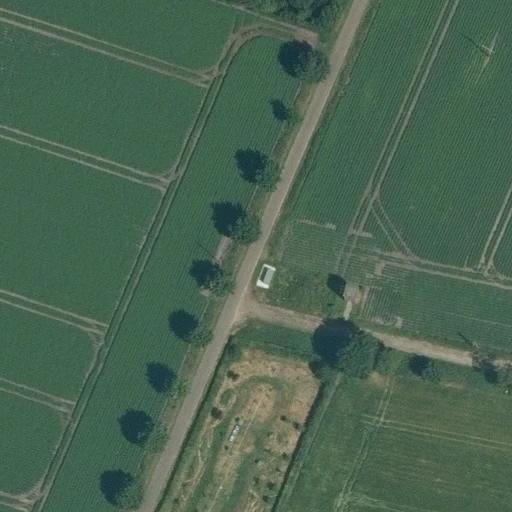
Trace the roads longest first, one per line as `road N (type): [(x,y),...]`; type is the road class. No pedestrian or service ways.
road 1 (unclassified): [(342,0),(133,511)]
road 2 (track): [(217,299),(511,362)]
